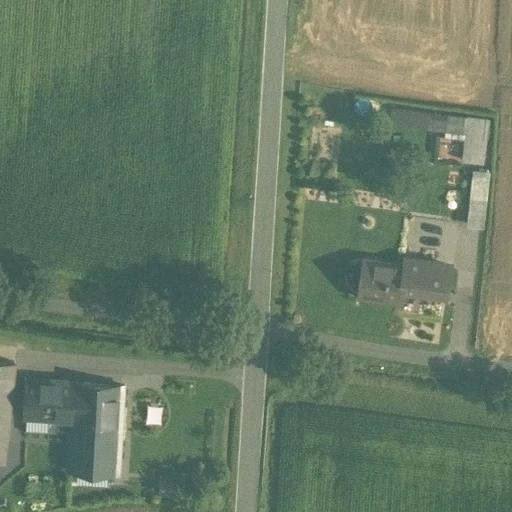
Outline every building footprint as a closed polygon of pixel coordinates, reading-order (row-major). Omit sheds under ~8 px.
[(485,138),(464,135),(461,157),(483,159),(485,138)] [(472,166),(464,222),(482,225),(490,168),(472,166)] [(417,265),(364,257),(359,290),(400,296),(401,285),(445,290),(449,262),(418,258),(417,265)] [(14,359),(0,357),(0,458),(3,459),(14,359)] [(75,380),(24,375),(20,408),(72,413),(75,380)] [(121,385),(75,380),(72,413),(66,463),(112,468),(121,385)]
